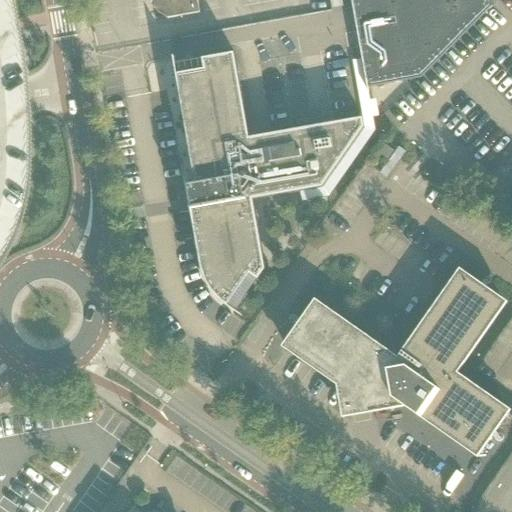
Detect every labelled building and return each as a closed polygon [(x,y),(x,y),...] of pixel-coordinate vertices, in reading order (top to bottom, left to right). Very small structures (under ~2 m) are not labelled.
[(0,0),(0,263),(2,260),(13,239),(20,216),(23,203),(26,173),(26,153),(26,131),(23,101),(19,68),(17,48),(14,36),(9,16),(6,2),(5,0),(0,0)] [(153,0),(156,12),(168,20),(187,16),(200,14),(197,0),(153,0)] [(351,0),(367,88),(421,79),(431,68),(492,7),(490,0),(351,0)] [(203,60),(203,61),(203,62),(204,62),(206,71),(199,72),(185,75),(178,76),(177,76),(171,77),(171,78),(177,77),(196,185),(188,187),(187,187),(191,210),(179,213),(179,214),(191,212),(201,268),(202,273),(204,278),(206,283),(209,288),(212,292),(215,297),(219,301),(223,304),(228,308),(228,307),(231,303),(232,304),(233,302),(232,302),(243,286),(250,276),(257,280),(258,282),(266,271),(253,201),(323,189),(365,129),(363,120),(250,140),(235,55),(223,57),(203,60)] [(295,60),(269,65),(274,92),(299,87),(295,60)] [(379,154),(388,160),(394,152),(385,146),(379,154)] [(478,457),(489,440),(509,412),(456,375),(505,304),(461,273),(399,362),(317,304),(285,348),(337,385),(343,419),(408,408),(478,457)]
